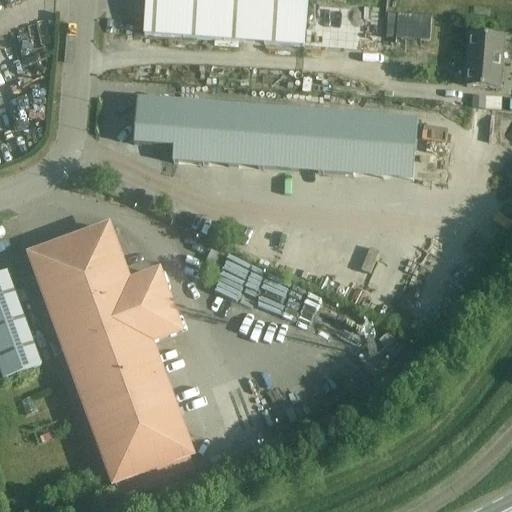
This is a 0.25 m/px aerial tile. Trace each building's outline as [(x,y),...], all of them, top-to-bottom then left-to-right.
[(146,0),(144,36),(305,48),(308,0),(146,0)] [(388,15),(386,38),(429,41),(430,18),(388,15)] [(467,88),(499,91),(503,38),(471,36),(467,88)] [(328,84),(329,75),(302,74),(302,83),(328,84)] [(473,96),(472,108),(485,109),(486,97),(473,96)] [(138,101),(135,147),(175,150),(173,165),(413,183),(418,122),(138,101)] [(482,139),(499,140),(502,109),(485,108),(482,139)] [(105,230),(28,258),(111,485),(188,457),(147,344),(177,333),(156,276),(126,287),(105,230)] [(288,276),(223,253),(212,285),(262,303),(264,295),(279,301),(288,276)] [(0,378),(1,382),(39,368),(5,274),(0,275),(0,378)] [(304,321),(319,294),(307,288),(292,314),(304,321)] [(318,310),(312,327),(328,333),(334,316),(318,310)] [(400,350),(387,334),(377,342),(391,358),(400,350)] [(48,436),(39,439),(41,446),(50,442),(48,436)]
